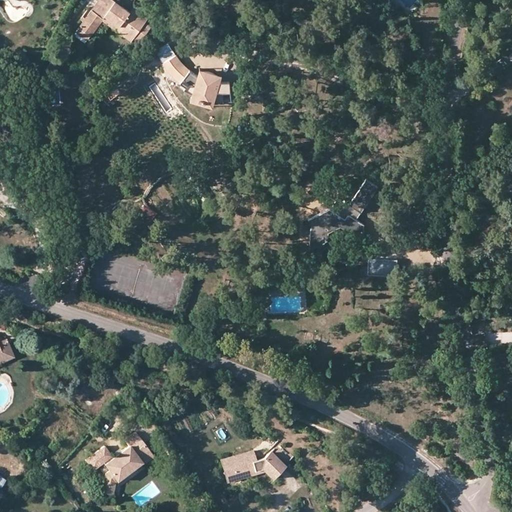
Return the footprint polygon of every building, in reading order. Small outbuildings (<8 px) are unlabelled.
[(87,39),(101,20),(105,15),(133,36),(144,22),(130,12),(114,0),(97,0),(75,31),(87,39)] [(137,3),(130,12),(144,22),(150,13),(137,3)] [(130,41),(133,36),(105,15),(101,20),(130,41)] [(152,28),(144,22),(133,36),(142,42),(152,28)] [(203,105),(212,107),(214,104),(214,101),(222,102),(230,101),(228,81),(223,81),(220,80),(220,79),(219,79),(218,77),(218,74),(197,67),(196,75),(190,71),(187,68),(184,66),(181,63),(178,60),(176,58),(176,57),(175,57),(175,56),(174,55),(174,54),(161,64),(162,65),(163,67),(165,69),(168,72),(170,74),(172,77),(175,78),(177,80),(178,81),(179,81),(180,82),(178,85),(178,86),(179,87),(180,88),(182,90),(183,92),(185,93),(186,93),(187,94),(188,94),(189,95),(190,95),(191,95),(192,96),(188,100),(198,102),(203,105)] [(44,60),(38,72),(46,76),(52,64),(44,60)] [(211,111),(212,107),(203,105),(198,102),(188,100),(187,103),(211,111)] [(327,235),(337,228),(364,244),(367,226),(361,222),(379,186),(364,178),(350,204),(339,199),(332,211),(328,210),(306,220),(308,224),(306,251),(314,251),(326,252),(327,235)] [(511,337),(511,321),(470,323),(471,334),(485,333),(485,339),(511,337)] [(5,342),(0,343),(0,351),(2,357),(0,357),(0,366),(13,361),(5,342)] [(105,378),(113,382),(117,377),(109,372),(105,378)] [(123,450),(115,455),(113,457),(106,447),(88,460),(95,470),(104,463),(109,470),(103,475),(100,493),(114,496),(116,482),(141,464),(137,458),(150,449),(137,432),(125,440),(129,445),(123,450)] [(156,458),(150,449),(137,458),(141,464),(144,462),(146,465),(156,458)] [(257,458),(255,449),(220,459),(226,481),(265,470),(274,478),(287,464),(272,449),(264,456),(257,458)]
